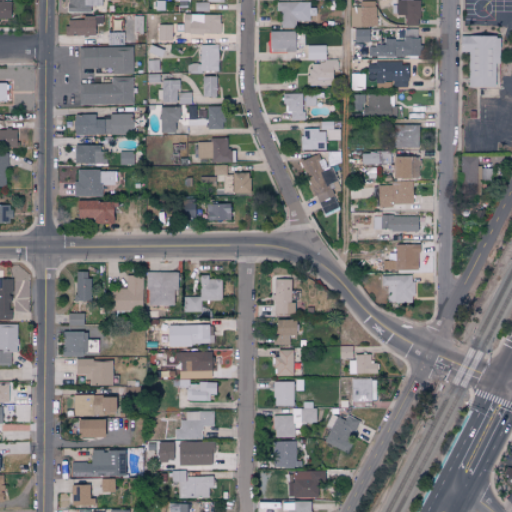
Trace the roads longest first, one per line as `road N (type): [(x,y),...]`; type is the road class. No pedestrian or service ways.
road 1 (tertiary): [(344,511),(511,193)]
road 2 (residential): [(444,0),(444,329)]
road 3 (tertiary): [(48,251),(315,250)]
road 4 (residential): [(315,250),(251,97),(252,0)]
road 5 (residential): [(251,250),(247,511)]
road 6 (residential): [(44,511),(48,251)]
road 7 (tertiary): [(48,251),(50,0)]
road 8 (tertiary): [(463,366),(393,346),(315,250)]
